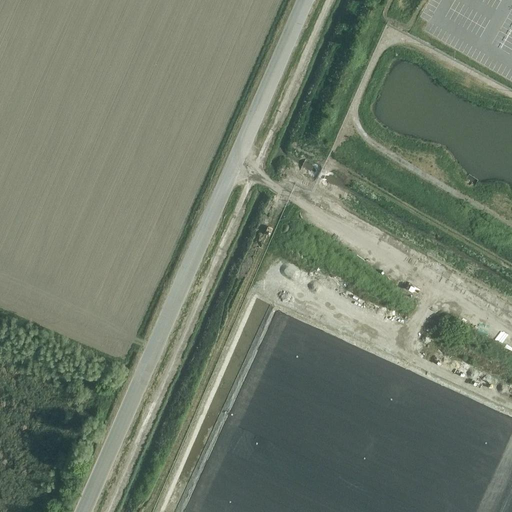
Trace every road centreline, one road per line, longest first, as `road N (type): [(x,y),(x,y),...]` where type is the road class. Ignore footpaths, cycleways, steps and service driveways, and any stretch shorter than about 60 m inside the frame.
road 1 (unclassified): [(82,511),(305,0)]
road 2 (unknown): [(405,344),(298,289),(269,311),(219,431),(314,511)]
road 3 (unknown): [(258,333),(501,487)]
road 4 (unknown): [(405,344),(511,415)]
